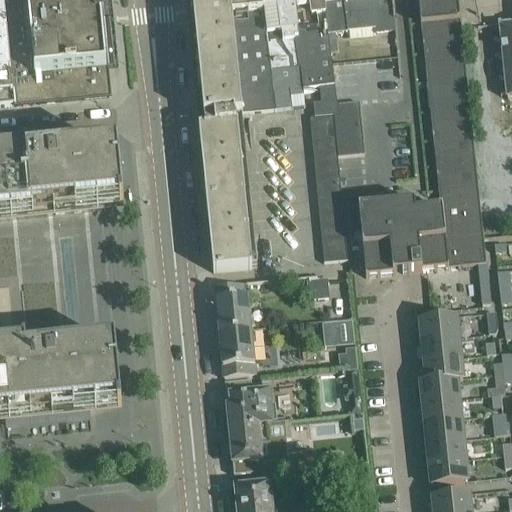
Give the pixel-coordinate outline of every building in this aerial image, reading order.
[(0,0),(0,109),(13,108),(3,0),(0,0)] [(3,0),(13,108),(109,99),(99,0),(3,0)] [(269,54),(264,25),(260,0),(191,0),(204,120),(202,120),(203,121),(205,120),(207,131),(199,132),(213,275),(251,271),(236,120),(242,119),(241,116),(277,112),(269,54)] [(298,39),(292,0),(261,0),(264,25),(269,54),(276,53),(287,63),(288,71),(298,70),(294,40),(298,39)] [(292,0),(298,39),(294,40),(298,70),(300,70),(303,94),(319,93),(321,105),(313,106),(315,119),(333,118),(339,117),(338,107),(334,73),(323,0),(292,0)] [(323,0),(334,73),(330,35),(350,33),(346,1),(358,0),(371,0),(376,35),(395,32),(391,0),(323,0)] [(457,0),(417,0),(440,211),(439,211),(439,212),(431,213),(431,212),(428,212),(428,213),(416,214),(415,205),(359,211),(359,205),(348,207),(352,251),(362,250),(366,280),(396,277),(395,270),(402,269),(402,276),(408,275),(486,267),(457,0)] [(511,24),(499,27),(507,100),(511,99),(511,24)] [(333,118),(334,121),(360,118),(359,105),(338,107),(339,117),(333,118)] [(333,118),(315,119),(307,120),(309,132),(335,129),(334,121),(333,118)] [(335,129),(335,134),(362,131),(360,118),(334,121),(335,129)] [(335,129),(309,132),(310,144),(336,141),(335,134),(335,129)] [(336,141),(337,147),(363,144),(362,131),(335,134),(336,141)] [(337,147),(336,141),(310,144),(311,156),(337,153),(337,147)] [(337,147),(337,153),(338,160),(364,157),(363,144),(337,147)] [(117,152),(28,161),(28,153),(0,155),(0,224),(112,213),(123,212),(117,152)] [(338,160),(337,153),(311,156),(313,168),(338,165),(338,160)] [(340,177),(338,165),(313,168),(314,180),(340,177)] [(340,177),(314,180),(315,192),(341,190),(340,177)] [(343,202),(341,190),(315,192),(317,204),(343,202)] [(343,202),(317,204),(318,217),(344,214),(343,202)] [(344,214),(318,217),(319,229),(346,226),(344,214)] [(347,238),(346,226),(319,229),(321,241),(347,238)] [(348,250),(347,238),(321,241),(322,253),(348,250)] [(495,254),(506,253),(505,245),(494,246),(495,254)] [(350,262),(348,250),(322,253),(324,265),(350,262)] [(499,290),(509,289),(508,273),(497,274),(499,290)] [(490,307),(488,283),(480,284),(482,308),(490,307)] [(219,337),(251,333),(246,287),(215,291),(219,337)] [(509,289),(499,290),(501,305),(511,304),(509,289)] [(494,316),(486,317),(489,338),(492,338),(495,338),(496,337),(496,335),(497,333),(497,325),(496,316),(494,316)] [(456,320),(420,324),(422,346),(458,342),(456,320)] [(339,323),(342,347),(355,345),(352,322),(339,323)] [(503,333),(511,332),(511,324),(503,325),(503,333)] [(511,339),(511,332),(503,333),(504,341),(511,339)] [(255,378),(251,333),(219,337),(224,381),(255,378)] [(424,366),(460,362),(458,342),(422,346),(424,366)] [(0,425),(121,413),(117,364),(115,345),(26,354),(25,346),(0,348),(0,425)] [(494,346),(485,347),(487,359),(495,358),(494,346)] [(355,351),(346,352),(348,374),(357,373),(358,373),(355,351)] [(424,366),(426,385),(426,386),(456,383),(457,384),(463,383),(460,362),(424,366)] [(503,379),(501,367),(493,368),(495,380),(503,379)] [(503,379),(495,380),(496,392),(504,391),(503,379)] [(426,385),(420,386),(423,408),(459,404),(457,384),(456,383),(426,386),(426,385)] [(229,431),(269,426),(271,426),(271,423),(275,422),(273,408),(269,408),(267,387),(249,389),(248,384),(224,387),(229,431)] [(295,385),(281,387),(284,417),(298,415),(295,385)] [(358,388),(344,390),(346,403),(351,402),(352,416),(361,415),(358,388)] [(500,400),(500,399),(492,400),(493,412),(501,411),(501,406),(500,400)] [(425,428),(461,424),(459,404),(423,408),(425,428)] [(363,434),(362,422),(353,423),(354,435),(363,434)] [(229,431),(234,478),(264,475),(264,479),(340,471),(339,455),(315,457),(315,454),(286,457),(285,442),(291,442),(289,424),(271,426),(269,426),(229,431)] [(461,424),(425,428),(427,448),(463,444),(461,424)] [(510,439),(508,427),(500,428),(502,440),(510,439)] [(427,448),(429,468),(465,464),(463,444),(427,448)] [(511,459),(511,447),(502,448),(504,460),(511,459)] [(431,489),(467,485),(465,464),(429,468),(431,489)] [(348,473),(344,488),(363,492),(366,477),(348,473)] [(290,490),(310,488),(309,475),(289,477),(290,490)] [(236,511),(275,511),(276,511),(271,511),(269,487),(234,491),(236,511)] [(470,511),(469,497),(433,501),(433,511),(470,511)]
